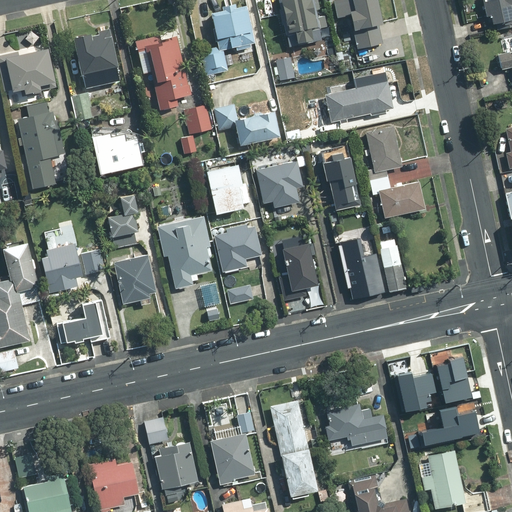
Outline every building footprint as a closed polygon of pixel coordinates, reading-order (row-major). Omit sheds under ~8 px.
[(320,18),(315,0),(279,0),(287,33),(269,36),(273,56),(289,53),(291,47),(324,40),(321,28),(329,27),(326,17),(320,18)] [(332,0),(340,32),(351,30),(355,49),(385,42),(376,1),(373,1),(372,0),(332,0)] [(473,20),(476,33),(511,25),(511,0),(486,0),(487,1),(476,3),(479,19),(473,20)] [(202,52),(207,72),(228,68),(224,50),(238,47),(239,49),(252,46),(251,44),(257,43),(248,7),(238,9),(237,5),(224,8),(225,12),(214,14),(217,29),(215,29),(218,41),(219,41),(221,48),(202,52)] [(93,35),(76,39),(86,88),(121,81),(118,68),(119,68),(113,37),(112,37),(110,30),(99,32),(100,35),(93,37),(93,35)] [(511,85),(511,34),(504,37),(507,53),(475,60),(480,80),(497,76),(495,70),(508,67),(511,86),(511,85)] [(162,36),(138,42),(145,73),(153,71),(162,110),(180,106),(178,98),(193,95),(190,85),(189,85),(178,36),(162,40),(162,36)] [(18,53),(0,56),(0,62),(5,91),(16,89),(16,91),(23,90),(24,96),(34,94),(33,93),(44,91),(43,86),(58,83),(51,50),(19,56),(18,53)] [(314,92),(311,81),(293,85),(295,97),(290,98),(293,113),(313,108),(309,93),(314,92)] [(389,82),(358,89),(364,115),(380,112),(381,115),(387,114),(386,111),(395,109),(389,82)] [(348,119),(364,115),(358,89),(328,95),(334,122),(342,120),(342,124),(349,122),(348,119)] [(89,93),(72,97),(78,120),(100,115),(98,106),(92,107),(89,93)] [(30,118),(20,120),(24,138),(19,139),(21,146),(25,145),(34,188),(57,183),(51,157),(66,154),(58,120),(56,121),(54,112),(50,113),(47,101),(28,106),(30,118)] [(212,129),(207,105),(186,110),(191,134),(212,129)] [(238,122),(234,105),(215,109),(220,132),(238,128),(242,145),(282,136),(276,113),(238,122)] [(368,171),(370,181),(388,176),(387,170),(404,166),(395,127),(368,133),(376,169),(368,171)] [(503,154),(506,168),(511,167),(511,127),(503,129),(508,153),(503,154)] [(96,138),(104,175),(146,166),(139,135),(128,131),(129,134),(114,138),(114,134),(96,138)] [(197,151),(193,136),(182,139),(185,153),(197,151)] [(335,161),(325,163),(329,182),(331,181),(332,189),(334,189),(338,210),(363,205),(361,199),(357,200),(354,186),(359,185),(353,158),(347,159),(346,153),(334,155),(335,161)] [(279,166),(258,170),(265,203),(275,201),(276,207),(301,202),(298,188),(304,186),(299,161),(292,163),(290,155),(278,158),(279,166)] [(241,166),(210,172),(219,214),(246,208),(242,187),(245,187),(241,166)] [(391,189),(388,176),(370,181),(373,195),(381,193),(387,218),(427,209),(421,182),(406,185),(391,189)] [(137,243),(135,233),(139,232),(135,214),(136,214),(140,213),(136,195),(121,198),(125,214),(109,218),(116,248),(137,243)] [(205,217),(159,227),(166,256),(170,255),(178,288),(194,285),(193,281),(199,280),(198,274),(214,271),(208,247),(212,246),(205,217)] [(228,234),(217,236),(225,272),(248,267),(246,259),(263,255),(257,226),(249,228),(249,225),(227,230),(228,234)] [(386,292),(378,254),(365,257),(361,238),(341,243),(353,299),(386,292)] [(397,242),(380,246),(390,288),(406,284),(397,242)] [(306,289),(320,286),(310,243),(284,249),(290,275),(281,277),(286,300),(307,296),(306,289)] [(6,249),(13,281),(18,305),(23,304),(41,300),(29,244),(6,249)] [(42,252),(51,293),(79,287),(77,278),(83,277),(83,275),(105,270),(100,250),(79,255),(76,245),(42,252)] [(150,256),(116,263),(125,304),(142,301),(143,305),(151,303),(150,299),(152,298),(151,294),(158,293),(150,256)] [(0,347),(31,341),(23,304),(18,305),(13,281),(0,283),(0,347)] [(229,292),(232,303),(254,298),(252,287),(229,292)] [(85,318),(57,324),(61,344),(77,341),(78,344),(86,342),(85,340),(92,338),(93,342),(111,338),(103,300),(82,305),(85,318)] [(217,308),(205,311),(208,322),(219,319),(217,308)] [(13,350),(0,353),(0,371),(17,367),(13,350)] [(462,354),(435,359),(442,399),(470,393),(462,354)] [(410,369),(397,372),(405,408),(427,404),(426,399),(430,398),(429,391),(434,390),(430,370),(411,374),(410,369)] [(272,405),(283,451),(309,446),(299,399),(272,405)] [(362,401),(329,408),(332,424),(328,425),(331,438),(351,433),(354,443),(390,435),(385,412),(374,414),(373,406),(363,408),(362,401)] [(477,429),(472,408),(457,411),(455,404),(438,408),(441,423),(420,427),(423,441),(477,429)] [(242,433),(213,439),(222,482),(236,480),(235,477),(256,473),(247,429),(254,428),(251,410),(238,413),(242,433)] [(163,416),(146,420),(151,442),(168,438),(163,416)] [(199,478),(191,440),(161,446),(163,453),(157,454),(166,493),(183,490),(181,482),(199,478)] [(312,445),(309,446),(283,451),(283,454),(285,453),(294,492),(321,486),(312,445)] [(438,506),(468,500),(457,449),(430,454),(435,474),(423,476),(426,488),(433,487),(438,506)] [(141,491),(134,460),(118,463),(116,457),(91,462),(102,511),(111,509),(111,506),(126,503),(124,494),(141,491)] [(68,511),(73,511),(64,472),(49,475),(50,479),(25,485),(31,511),(68,511)] [(376,474),(349,480),(356,511),(410,511),(407,497),(382,503),(376,474)] [(326,487),(318,489),(321,500),(329,498),(326,487)] [(271,511),(270,506),(267,507),(266,501),(252,504),(251,498),(223,504),(225,511),(271,511)]
